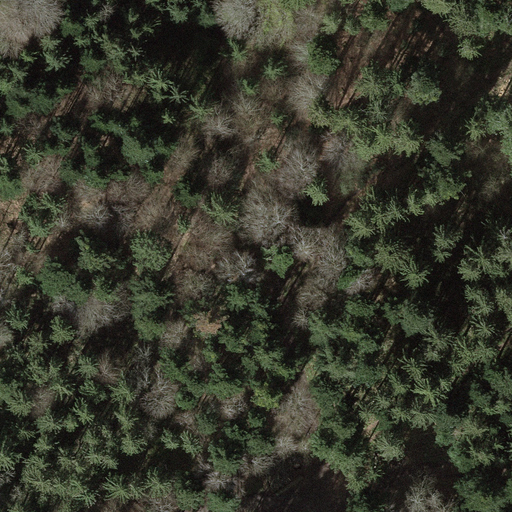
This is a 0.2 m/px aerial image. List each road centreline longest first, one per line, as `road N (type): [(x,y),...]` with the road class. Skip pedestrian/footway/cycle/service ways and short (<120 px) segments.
road 1 (track): [(311,489),(511,460)]
road 2 (track): [(316,511),(311,489),(188,511)]
